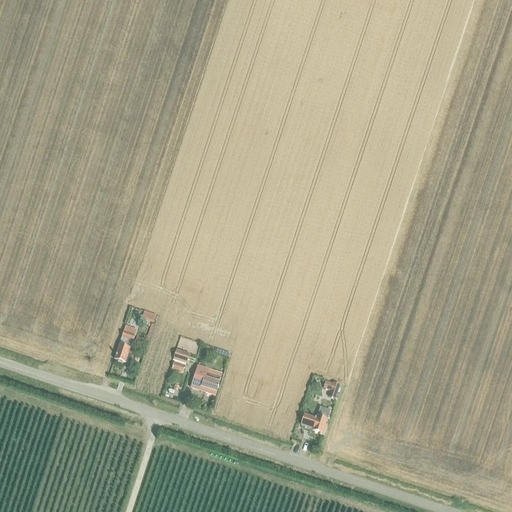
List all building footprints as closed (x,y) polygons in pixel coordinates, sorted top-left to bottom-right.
[(144,312),(142,318),(155,323),(157,317),(144,312)] [(128,355),(136,331),(126,328),(115,361),(130,365),(133,357),(128,355)] [(176,351),(173,361),(187,365),(190,355),(176,351)] [(183,374),(184,368),(175,365),(173,370),(183,374)] [(197,368),(190,389),(201,392),(202,390),(206,391),(205,394),(215,397),(221,379),(207,374),(208,371),(197,368)] [(333,385),(328,384),(326,391),(330,392),(328,399),(335,401),(340,386),(333,384),(333,385)] [(305,416),(301,427),(312,431),(312,432),(323,435),(330,412),(320,408),(316,420),(305,416)]
